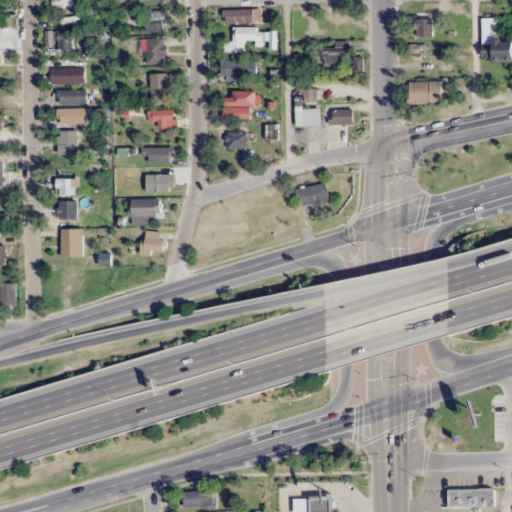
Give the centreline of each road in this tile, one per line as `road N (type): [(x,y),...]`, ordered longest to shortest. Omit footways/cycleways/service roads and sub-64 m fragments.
road 1 (secondary): [(38,511),(389,411),(511,363)]
road 2 (secondary): [(511,192),(36,330)]
road 3 (secondary): [(391,511),(382,148)]
road 4 (motorway): [(324,318),(0,415)]
road 5 (motorway): [(0,450),(322,351)]
road 6 (motorway): [(324,292),(0,363)]
road 7 (residential): [(36,330),(26,0)]
road 8 (secondary): [(267,440),(338,401),(346,372),(338,268),(315,258),(266,265)]
road 9 (residential): [(177,262),(194,200),(194,0)]
road 10 (secondary): [(479,201),(433,236),(428,249),(432,349),(444,362),(488,371)]
road 11 (residential): [(194,200),(310,161),(382,148)]
road 12 (residential): [(382,148),(382,0)]
road 13 (secondary): [(382,148),(511,119)]
road 14 (motorway): [(322,351),(448,314)]
road 15 (motorway): [(449,283),(324,318)]
road 16 (motorway): [(447,264),(324,292)]
road 17 (residential): [(392,465),(511,461)]
